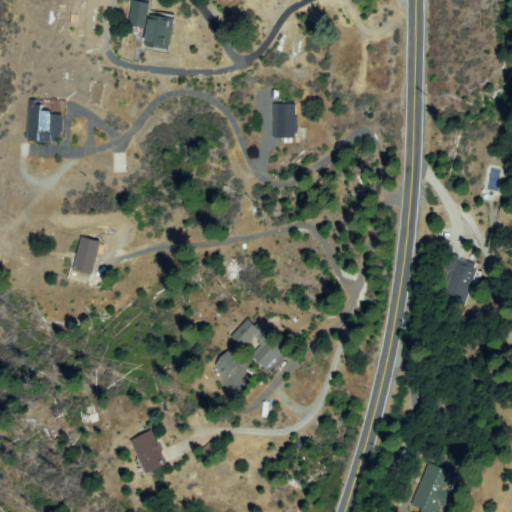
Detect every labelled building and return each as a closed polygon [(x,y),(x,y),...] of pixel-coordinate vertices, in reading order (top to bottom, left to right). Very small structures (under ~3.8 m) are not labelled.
[(174,18),(168,52),(146,48),(149,28),(131,25),(134,3),(149,6),(147,21),(151,21),(152,14),(174,18)] [(33,103),(41,104),(40,114),(64,115),(62,141),(31,139),(33,103)] [(277,139),(277,105),(295,105),(295,139),(277,139)] [(75,270),(82,240),(100,244),(92,274),(75,270)] [(443,295),(454,274),(438,266),(446,251),(477,268),(475,271),(481,275),(464,307),(443,295)] [(255,353),(264,345),(257,337),(244,350),(232,337),(248,323),(252,329),(260,321),(286,351),(268,368),(255,353)] [(216,365),(230,351),(243,363),(229,377),(216,365)] [(150,473),(133,442),(152,432),(168,463),(150,473)] [(431,465),(458,478),(441,511),(421,511),(423,508),(413,503),(431,465)]
